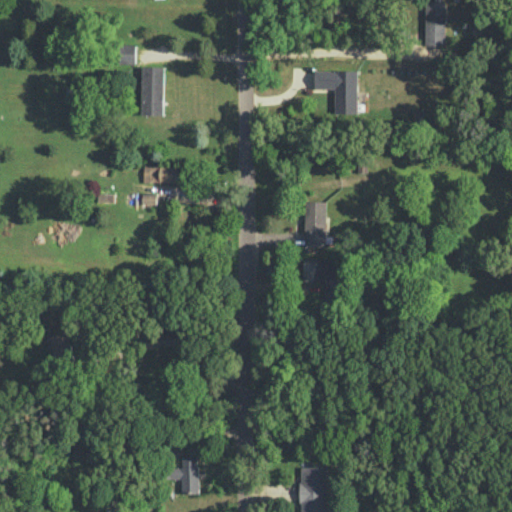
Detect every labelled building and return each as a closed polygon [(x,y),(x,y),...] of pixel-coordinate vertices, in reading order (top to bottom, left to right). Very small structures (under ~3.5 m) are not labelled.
[(445,1),(425,1),(424,44),(445,44),(445,1)] [(136,43),(118,43),(118,64),(136,63),(136,43)] [(142,114),(164,115),(165,66),(143,65),(142,114)] [(358,69),(316,69),(316,87),(336,87),(336,113),(358,113),(358,69)] [(143,181),(181,182),(181,165),(144,164),(143,181)] [(326,200),(306,200),(305,245),(325,246),(326,200)] [(303,279),(326,280),(326,284),(336,284),(335,289),(326,289),(325,295),(339,296),(339,266),(338,266),(338,258),(304,257),(303,279)] [(198,493),(199,456),(182,456),(182,467),(167,466),(167,477),(182,478),(181,492),(198,493)] [(327,511),(327,466),(300,466),(300,511),(327,511)]
